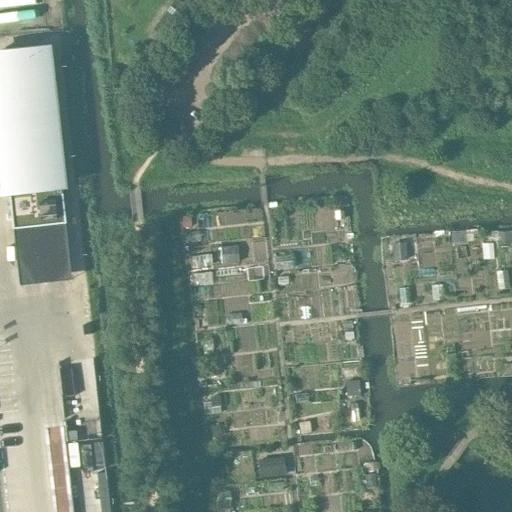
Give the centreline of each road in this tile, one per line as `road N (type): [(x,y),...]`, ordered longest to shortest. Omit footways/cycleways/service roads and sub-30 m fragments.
road 1 (track): [(137,221),(133,177),(164,139),(211,169),(359,155),(511,161)]
road 2 (track): [(258,165),(295,511)]
road 3 (track): [(511,300),(275,325)]
road 4 (unclassified): [(168,121),(254,0)]
